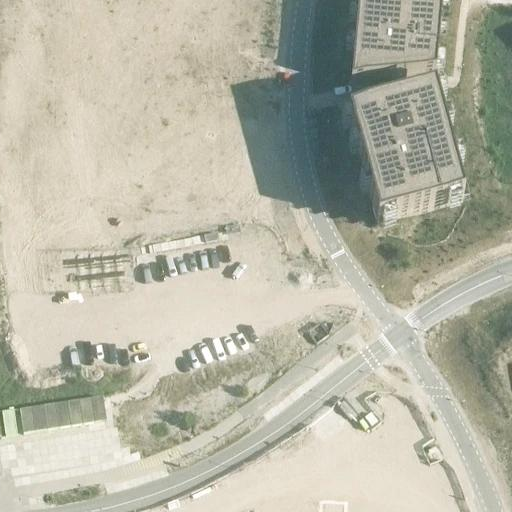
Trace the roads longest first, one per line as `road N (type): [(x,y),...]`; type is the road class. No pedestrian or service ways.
road 1 (unclassified): [(400,336),(346,272),(306,197),(293,87),(303,0)]
road 2 (unclassified): [(89,511),(143,501),(234,460),(400,336)]
road 3 (tertiary): [(400,336),(491,511)]
road 4 (tertiary): [(400,336),(511,273)]
